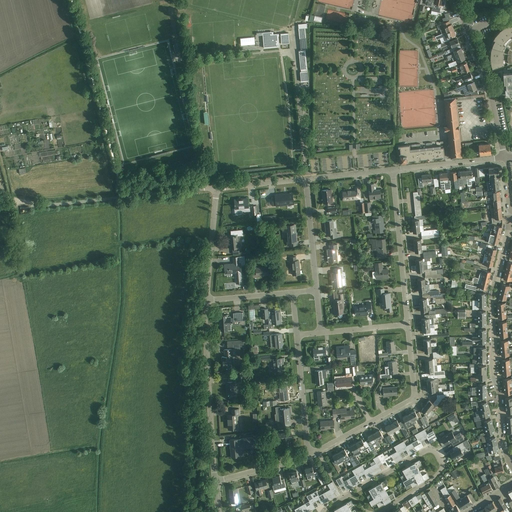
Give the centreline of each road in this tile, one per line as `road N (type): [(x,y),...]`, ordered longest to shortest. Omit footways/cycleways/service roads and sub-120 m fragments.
road 1 (residential): [(511,469),(490,361),(491,294),(511,213)]
road 2 (residential): [(380,511),(437,476),(442,465),(432,451),(324,511)]
road 3 (unclassified): [(4,196),(44,205),(215,188)]
road 4 (residential): [(309,456),(411,400),(407,327)]
road 5 (residential): [(216,482),(206,302)]
road 6 (residential): [(505,158),(488,81),(455,0)]
road 7 (residential): [(407,327),(392,170)]
road 8 (residential): [(309,456),(296,336)]
